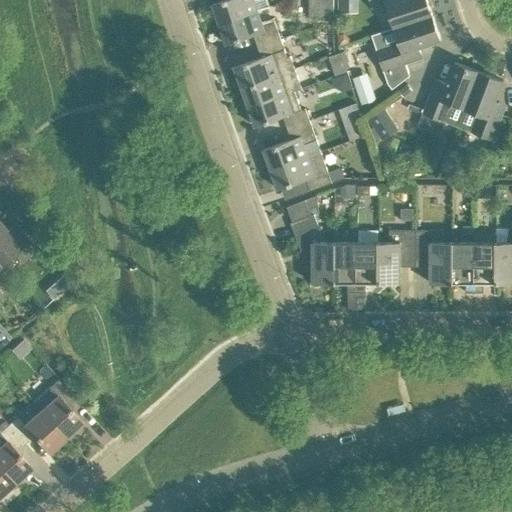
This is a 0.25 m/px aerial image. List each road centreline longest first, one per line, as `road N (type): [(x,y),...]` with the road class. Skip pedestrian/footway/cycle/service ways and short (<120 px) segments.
road 1 (residential): [(288,332),(170,0)]
road 2 (residential): [(288,332),(214,369),(57,511)]
road 3 (residential): [(511,328),(288,332)]
road 4 (tertiary): [(511,398),(330,448)]
road 5 (tertiary): [(330,448),(209,484),(154,511)]
road 6 (residential): [(330,448),(288,332)]
